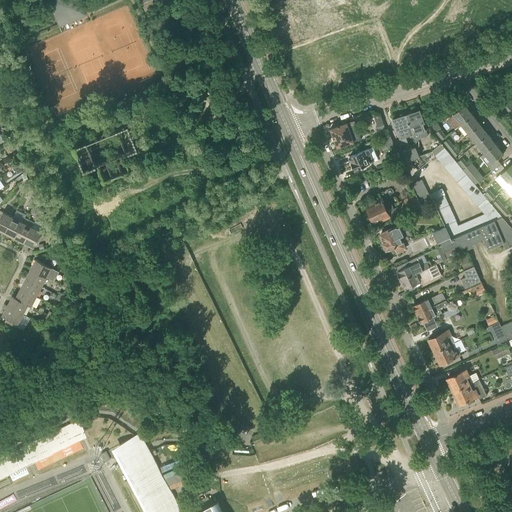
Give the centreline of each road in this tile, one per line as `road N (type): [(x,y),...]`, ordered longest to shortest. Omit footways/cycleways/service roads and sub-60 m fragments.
road 1 (secondary): [(428,443),(287,128)]
road 2 (residential): [(287,128),(459,70)]
road 3 (secondary): [(287,128),(231,0)]
road 4 (track): [(276,146),(226,175),(210,173),(195,163),(176,123)]
